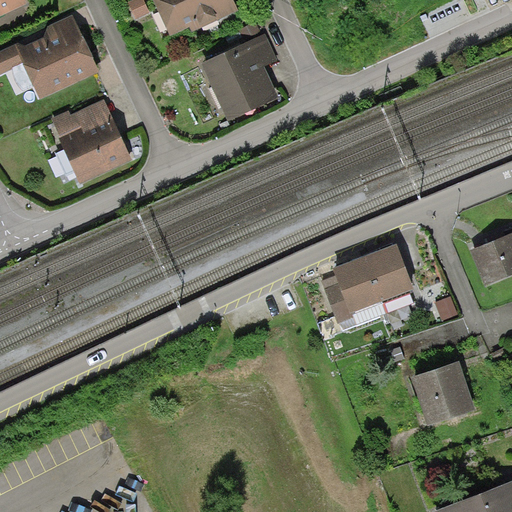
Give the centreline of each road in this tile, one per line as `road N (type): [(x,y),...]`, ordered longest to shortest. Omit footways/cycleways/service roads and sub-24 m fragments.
road 1 (residential): [(0,400),(511,173)]
road 2 (residential): [(172,174),(95,0)]
road 3 (residential): [(172,174),(332,100)]
road 4 (residential): [(14,245),(172,174)]
